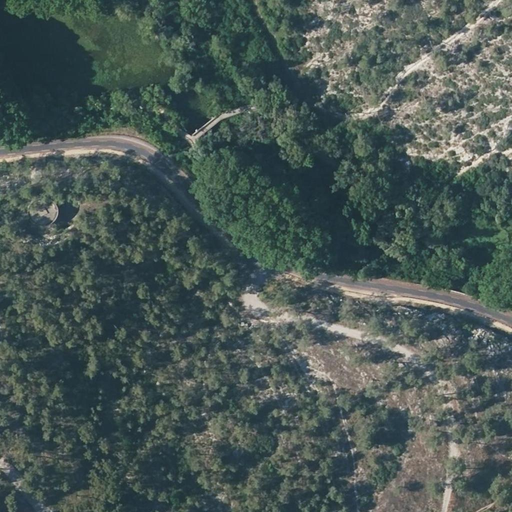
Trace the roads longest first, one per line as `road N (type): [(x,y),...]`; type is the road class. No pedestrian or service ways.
road 1 (tertiary): [(0,152),(87,143),(139,150),(260,257),(451,299),(511,321)]
road 2 (track): [(264,258),(246,286),(261,312),(381,341),(413,355),(438,380),(452,437),(443,511)]
road 3 (track): [(253,270),(124,204),(91,201),(65,212)]
